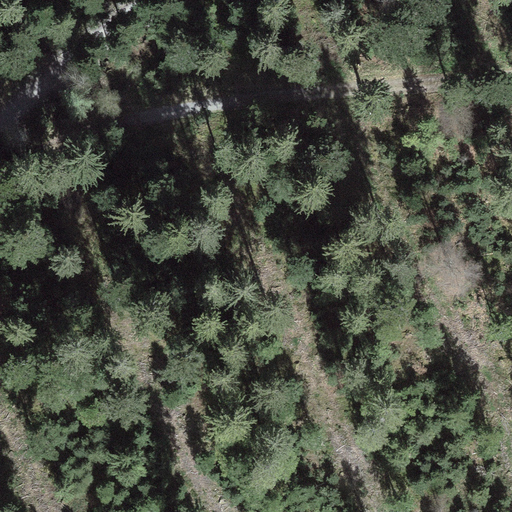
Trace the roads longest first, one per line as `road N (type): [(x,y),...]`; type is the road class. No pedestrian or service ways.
road 1 (track): [(511,74),(116,121),(0,168)]
road 2 (track): [(0,120),(141,0)]
